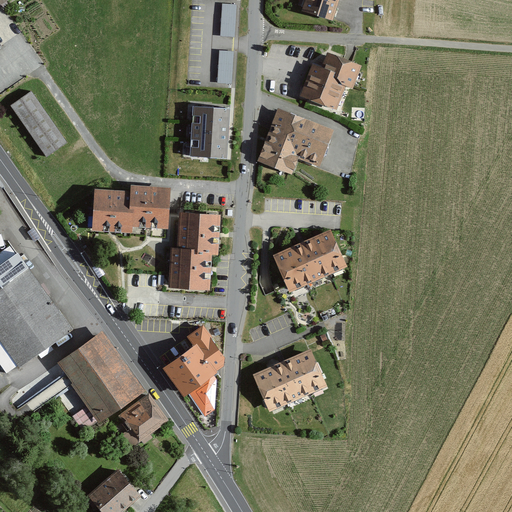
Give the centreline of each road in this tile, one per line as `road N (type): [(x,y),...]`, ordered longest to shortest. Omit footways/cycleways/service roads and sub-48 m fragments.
road 1 (unclassified): [(205,453),(226,430),(256,0)]
road 2 (secondary): [(0,160),(205,453)]
road 3 (track): [(511,51),(254,34)]
